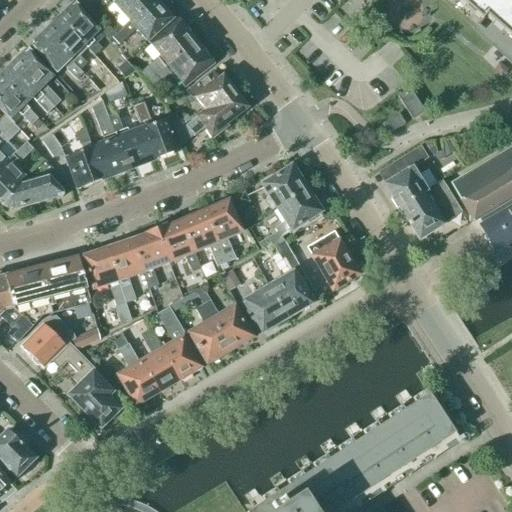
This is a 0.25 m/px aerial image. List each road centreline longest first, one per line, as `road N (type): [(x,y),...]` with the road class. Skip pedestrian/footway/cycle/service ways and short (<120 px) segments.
road 1 (residential): [(86,467),(412,283)]
road 2 (residential): [(0,245),(133,210),(301,130)]
road 3 (unclassified): [(412,283),(301,130)]
road 4 (unclassified): [(511,444),(412,283)]
road 5 (unclassified): [(301,130),(199,0)]
road 6 (residential): [(86,467),(0,381)]
